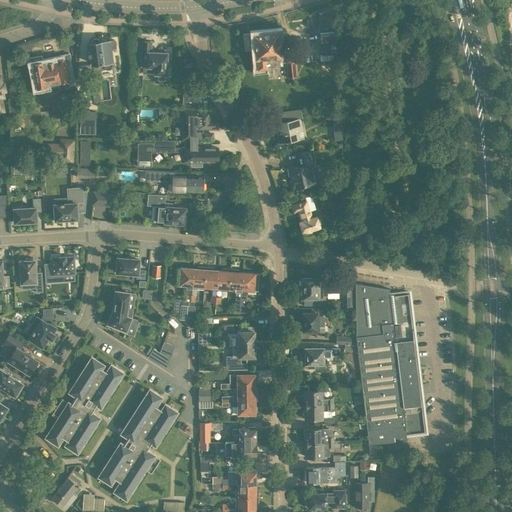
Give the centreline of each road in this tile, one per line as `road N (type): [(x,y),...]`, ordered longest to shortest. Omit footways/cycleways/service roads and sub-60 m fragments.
road 1 (residential): [(286,511),(278,248)]
road 2 (residential): [(278,248),(268,197),(208,75),(199,5)]
road 3 (residential): [(0,451),(89,309),(101,235)]
road 4 (primary): [(487,208),(479,91),(460,0)]
road 5 (residential): [(101,235),(278,248)]
road 6 (primary): [(492,382),(498,279),(487,208)]
road 7 (primary): [(487,208),(492,382)]
road 8 (unknown): [(84,318),(175,376),(182,373),(182,325)]
road 9 (residential): [(278,248),(425,277)]
road 10 (primary): [(494,511),(492,382)]
